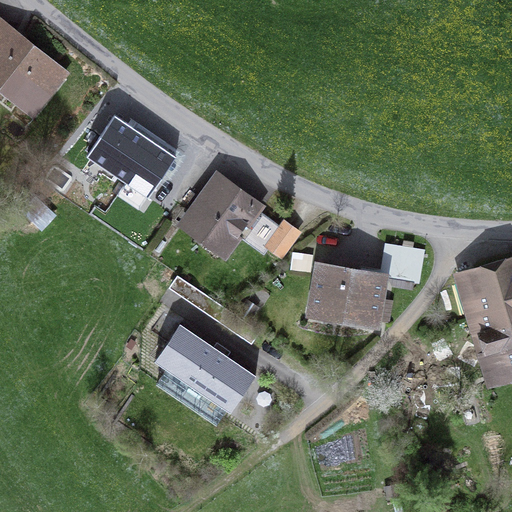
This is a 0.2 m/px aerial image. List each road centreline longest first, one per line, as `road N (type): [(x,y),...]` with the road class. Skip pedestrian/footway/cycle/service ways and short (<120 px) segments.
road 1 (unclassified): [(511,235),(398,226),(313,199),(195,136),(16,0)]
road 2 (track): [(187,511),(309,425)]
